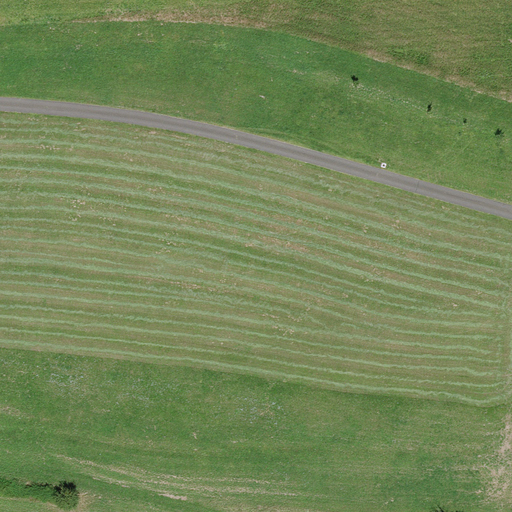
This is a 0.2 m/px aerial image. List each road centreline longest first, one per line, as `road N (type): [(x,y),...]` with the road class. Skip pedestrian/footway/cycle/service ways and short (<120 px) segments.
road 1 (track): [(511,214),(205,135),(0,106)]
road 2 (track): [(181,511),(0,471)]
